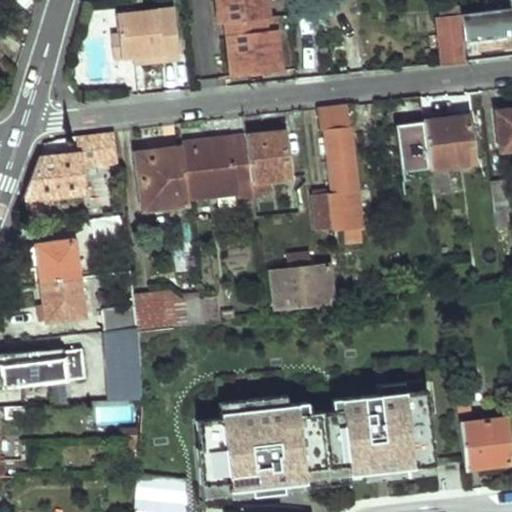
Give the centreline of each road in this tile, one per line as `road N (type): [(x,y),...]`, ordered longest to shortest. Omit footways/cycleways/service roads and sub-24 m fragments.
road 1 (residential): [(26,116),(86,118),(511,71)]
road 2 (residential): [(26,116),(60,0)]
